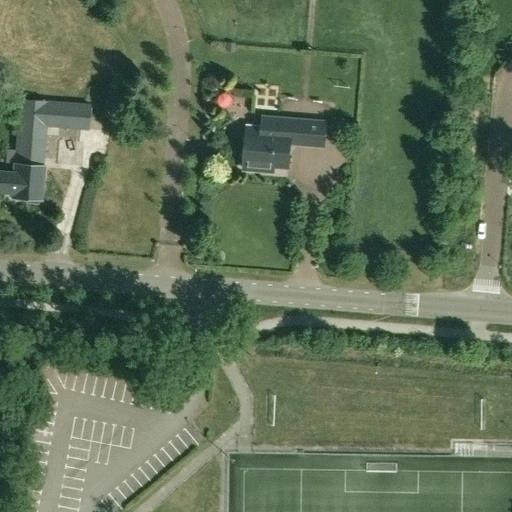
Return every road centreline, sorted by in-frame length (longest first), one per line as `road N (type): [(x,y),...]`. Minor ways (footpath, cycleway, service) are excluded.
road 1 (tertiary): [(0,274),(485,310)]
road 2 (residential): [(485,310),(511,67)]
